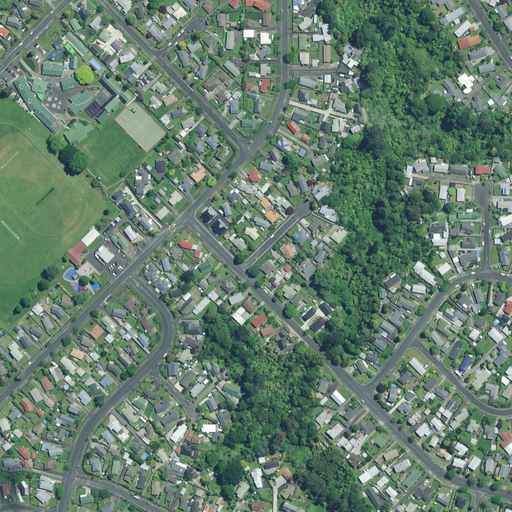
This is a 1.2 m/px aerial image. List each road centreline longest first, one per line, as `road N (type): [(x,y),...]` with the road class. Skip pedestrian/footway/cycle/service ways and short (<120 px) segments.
road 1 (residential): [(0,400),(127,273)]
road 2 (residential): [(362,395),(240,271)]
road 3 (residential): [(248,152),(280,102),(284,0)]
road 4 (residential): [(481,488),(437,470),(362,395)]
road 5 (residential): [(71,476),(87,429),(148,366)]
road 6 (residential): [(248,152),(157,58)]
road 7 (residential): [(511,410),(486,409),(409,338)]
